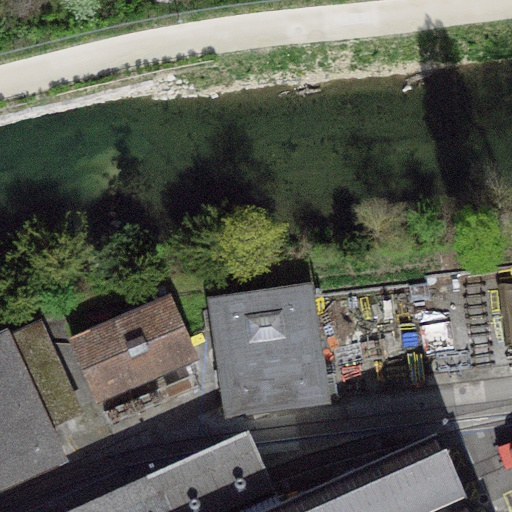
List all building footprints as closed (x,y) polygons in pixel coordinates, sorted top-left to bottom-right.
[(212,303),(228,416),(325,403),(307,289),(212,303)] [(72,345),(96,399),(193,357),(169,303),(136,317),(131,307),(121,311),(125,322),(72,345)] [(0,472),(58,447),(47,421),(77,409),(40,327),(11,340),(8,335),(0,338),(0,472)] [(469,511),(454,477),(436,436),(270,511),(469,511)] [(265,480),(250,445),(101,511),(251,511),(275,501),(265,480)] [(0,499),(68,468),(58,447),(0,472),(0,499)]
